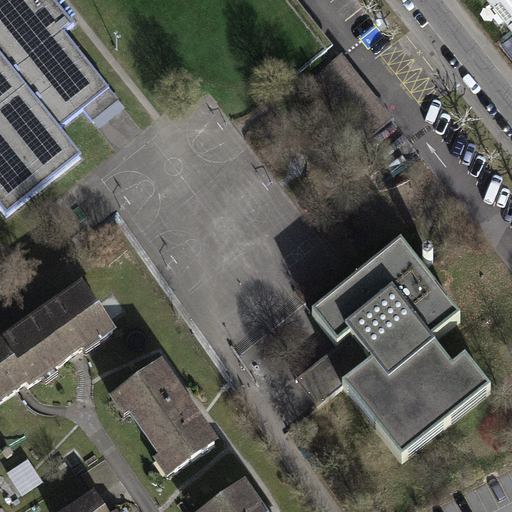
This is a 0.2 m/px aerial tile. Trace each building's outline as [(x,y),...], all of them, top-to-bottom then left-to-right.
[(0,0),(0,212),(7,221),(83,161),(60,133),(83,114),(99,133),(126,111),(67,36),(76,30),(52,0),(0,0)] [(328,49),(290,0),(167,0),(250,108),(328,49)] [(511,0),(494,0),(511,22),(511,0)] [(395,122),(343,60),(314,82),(366,142),(395,122)] [(401,248),(313,318),(337,349),(351,338),(373,366),(342,390),(402,465),(491,394),(466,361),(452,372),(431,345),(460,322),(401,248)] [(0,415),(85,359),(87,362),(117,341),(83,290),(0,345),(0,415)] [(161,368),(107,406),(122,427),(129,422),(159,465),(153,469),(166,488),(219,451),(161,368)] [(29,463),(9,477),(24,499),(45,485),(29,463)] [(262,511),(245,488),(210,511),(262,511)] [(104,511),(95,498),(73,511),(104,511)]
